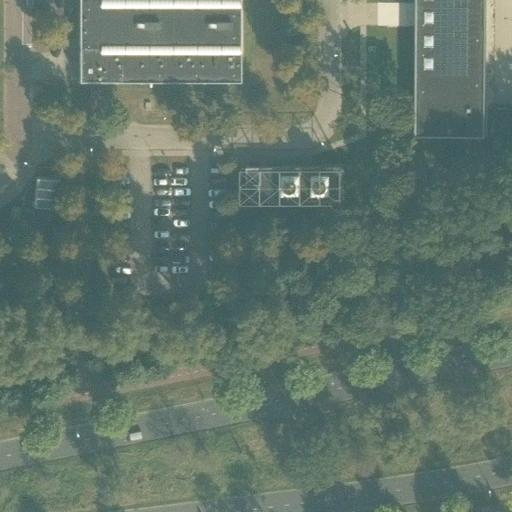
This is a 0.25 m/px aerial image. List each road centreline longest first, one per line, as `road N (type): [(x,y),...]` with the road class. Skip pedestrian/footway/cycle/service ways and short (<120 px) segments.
road 1 (secondary): [(511,352),(0,457)]
road 2 (unclassified): [(15,142),(313,133),(328,109),(330,0)]
road 3 (secondary): [(240,511),(511,470)]
road 4 (unclassified): [(15,142),(16,0)]
